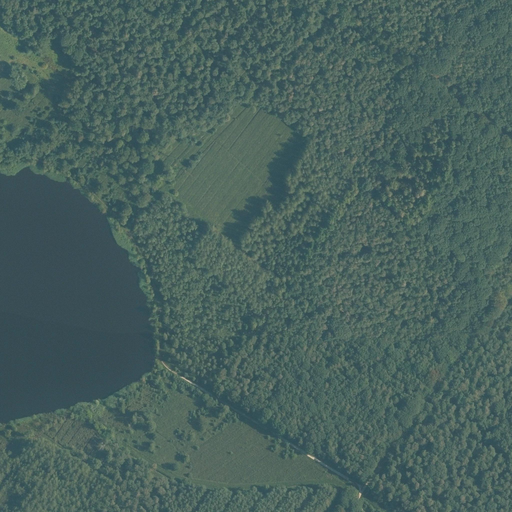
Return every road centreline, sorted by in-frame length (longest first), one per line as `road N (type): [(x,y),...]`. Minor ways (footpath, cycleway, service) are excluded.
road 1 (track): [(160,357),(361,488)]
road 2 (track): [(356,501),(435,388)]
road 3 (track): [(511,279),(435,388)]
